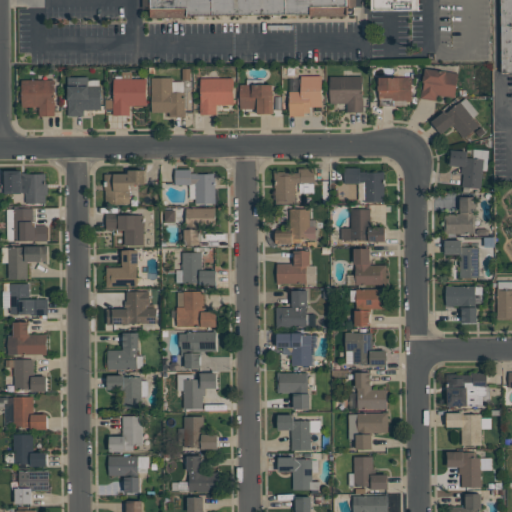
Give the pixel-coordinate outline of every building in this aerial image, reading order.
[(355,0),(356,16),(144,20),(143,0),(355,0)] [(372,0),(422,0),(423,11),(373,12),(372,0)] [(511,73),(504,74),(503,0),(511,0),(511,73)] [(458,73),(455,97),(438,95),(437,100),(420,98),(422,89),(423,89),(424,82),(423,82),(424,75),(426,68),(458,73)] [(147,78),(147,105),(129,105),(129,115),(113,115),(113,108),(106,108),(106,99),(114,99),(114,78),(115,78),(115,75),(122,75),(122,71),(132,71),(132,78),(147,78)] [(322,107),(310,107),(310,112),(304,112),(304,116),(289,116),(289,91),(301,91),(301,76),(322,76),(322,107)] [(364,112),(347,112),(347,103),(330,103),(330,76),(363,76),(363,98),(364,112)] [(101,110),(84,110),(84,116),(68,116),(68,107),(68,99),(68,95),(68,85),(67,85),(67,77),(88,77),(88,79),(99,79),(99,85),(101,85),(101,110)] [(186,117),(169,117),(169,112),(152,112),(151,77),(173,77),(173,81),(183,81),(184,98),(185,98),(185,111),(186,117)] [(412,101),(392,101),(392,105),(379,105),(379,90),(378,90),(378,85),(379,85),(379,77),(399,77),(412,77),(412,101)] [(200,114),(200,100),(201,100),(201,90),(198,90),(198,85),(201,85),(201,78),(234,78),(234,104),(217,104),(217,113),(216,113),(216,114),(200,114)] [(55,79),(55,116),(39,116),(39,106),(22,106),(21,80),(55,79)] [(240,84),(247,84),(247,79),(263,79),(263,84),(273,84),(273,92),(274,92),(274,114),(257,114),(257,108),(240,108),(240,84)] [(432,121),(445,110),(446,112),(460,102),(466,98),(478,113),(473,117),(479,125),(463,138),(453,124),(442,133),(432,121)] [(483,150),(482,159),(483,159),(481,188),(462,187),(463,174),(461,174),(461,166),(450,165),(451,149),(468,151),(467,157),(473,158),(474,149),(483,150)] [(384,202),(364,202),(364,200),(358,200),(358,183),(345,183),(345,167),(360,167),(360,171),(365,171),(365,172),(384,172),(384,202)] [(296,203),(276,204),(275,187),(274,187),(274,171),(285,171),(285,172),(298,172),(298,168),(315,168),(315,183),(313,183),(313,192),(299,192),(299,183),(299,182),(295,182),(296,203)] [(215,203),(195,203),(195,198),(190,198),(190,184),(175,184),(175,169),(191,169),(191,173),(197,173),(197,174),(213,173),(214,183),(215,183),(215,203)] [(45,173),(45,183),(48,183),(48,195),(46,195),(46,203),(26,203),(26,192),(22,192),(22,193),(5,193),(5,170),(22,170),(22,173),(45,173)] [(128,204),(106,205),(106,189),(104,189),(104,174),(129,174),(129,170),(146,170),(146,184),(130,184),(130,202),(128,204)] [(475,233),(446,233),(446,213),(460,213),(460,197),(475,197),(475,233)] [(7,209),(13,209),(13,208),(33,208),(33,221),(35,221),(35,225),(47,225),(47,241),(14,241),(14,239),(7,239),(7,209)] [(216,208),(216,227),(201,227),(201,233),(200,233),(200,241),(201,241),(201,244),(184,244),(184,229),(186,229),(186,208),(216,208)] [(309,209),(309,226),(315,226),(315,238),(292,238),(292,244),(279,244),(279,243),(276,243),(276,232),(290,232),(290,209),(309,209)] [(341,228),(351,228),(351,209),(370,209),(370,227),(385,227),(385,241),(368,241),(368,240),(341,240),(341,228)] [(125,230),(106,230),(106,213),(119,213),(119,215),(144,215),(144,245),(125,245),(125,230)] [(462,240),(462,246),(479,246),(479,278),(459,278),(459,254),(445,254),(445,240),(462,240)] [(2,247),(8,247),(25,246),(47,246),(47,261),(27,261),(28,278),(8,279),(8,263),(2,263),(2,247)] [(370,265),(386,265),(386,284),(355,284),(355,263),(354,263),(354,248),(370,248),(370,265)] [(137,286),(110,286),(110,287),(106,287),(106,267),(122,267),(122,250),(130,249),(138,250),(138,265),(137,265),(137,286)] [(277,284),(277,263),(294,263),(294,262),(295,262),(295,253),(294,253),(294,250),(301,250),(303,250),(305,250),(310,250),(310,265),(316,265),(316,283),(281,283),(281,284),(277,284)] [(216,285),(200,285),(200,283),(176,283),(176,269),(182,269),(182,252),(202,252),(202,270),(216,270),(216,285)] [(511,319),(497,319),(497,288),(498,288),(498,281),(511,281),(511,319)] [(3,291),(10,291),(10,283),(29,283),(29,299),(48,299),(48,315),(31,315),(31,314),(19,314),(10,314),(10,308),(3,308),(3,291)] [(462,322),(462,320),(462,309),(462,305),(446,305),(446,285),(449,285),(449,286),(454,286),(482,286),(482,302),(475,302),(475,307),(477,307),(477,322),(462,322)] [(383,308),(370,308),(371,313),(370,313),(370,322),(371,322),(371,325),(355,325),(355,310),(356,310),(356,289),(383,288),(383,308)] [(276,327),(276,307),(292,307),(292,290),(308,290),(308,306),(307,306),(307,314),(316,314),(316,326),(276,327)] [(125,308),(125,301),(126,301),(126,291),(149,291),(149,303),(154,303),(154,308),(156,308),(156,323),(129,323),(129,324),(106,324),(107,308),(125,308)] [(203,291),(203,304),(204,304),(204,311),(217,311),(217,327),(177,327),(177,307),(177,292),(184,292),(184,291),(203,291)] [(29,334),(47,334),(47,355),(43,355),(43,354),(8,354),(8,335),(13,335),(13,322),(29,322),(29,325),(29,333),(29,334)] [(179,333),(187,333),(187,331),(216,331),(216,351),(201,351),(201,356),(200,356),(200,364),(201,364),(201,368),(185,368),(185,356),(181,356),(181,346),(179,346),(179,333)] [(108,369),(143,369),(143,356),(139,356),(139,332),(123,332),(123,350),(108,350),(108,369)] [(311,365),(310,365),(310,367),(303,367),(303,365),(291,365),(291,352),(287,347),(277,347),(277,332),(302,332),(302,334),(317,334),(317,348),(314,348),(314,358),(311,358),(311,365)] [(346,363),(346,351),(345,351),(345,332),(356,332),(372,332),(372,350),(387,350),(387,365),(370,365),(370,363),(346,363)] [(14,359),(34,359),(34,376),(47,376),(47,391),(32,391),(31,388),(14,388),(14,359)] [(278,371),(308,371),(308,394),(310,394),(310,409),(294,409),(293,392),(278,392),(278,371)] [(184,408),(184,390),(177,390),(177,374),(193,374),(193,379),(200,379),(200,372),(216,372),(216,388),(205,388),(205,395),(202,395),(202,408),(184,408)] [(387,408),(384,408),(358,408),(357,387),(356,387),(356,372),(371,372),(371,375),(371,378),(371,381),(371,384),(371,389),(387,389),(387,408)] [(486,372),(486,395),(483,395),(483,404),(468,404),(468,406),(447,406),(447,374),(459,373),(459,374),(471,374),(471,372),(486,372)] [(108,390),(124,390),(124,408),(142,408),(141,376),(107,376),(108,390)] [(0,396),(33,396),(34,414),(47,414),(48,429),(31,429),(31,427),(14,427),(14,426),(5,426),(4,408),(0,408),(0,396)] [(356,449),(356,438),(348,438),(348,414),(358,414),(358,413),(383,412),(388,412),(388,432),(372,432),(372,449),(356,449)] [(481,445),(462,445),(462,427),(447,427),(447,412),(464,412),(464,414),(481,414),(481,418),(491,418),(491,428),(481,428),(481,445)] [(311,450),(292,450),(292,430),(278,430),(278,414),(294,414),(294,420),(320,420),(320,432),(311,432),(311,450)] [(110,436),(110,452),(134,451),(134,445),(143,445),(142,415),(123,416),(124,436),(110,436)] [(218,434),(218,449),(201,449),(201,447),(184,447),(184,416),(204,416),(204,434),(218,434)] [(47,466),(31,466),(31,463),(25,463),(26,468),(17,468),(17,463),(5,463),(5,452),(13,452),(13,434),(33,434),(33,452),(47,452),(47,466)] [(481,487),(462,487),(462,474),(459,474),(459,466),(447,467),(447,451),(464,451),(464,452),(476,452),(476,457),(480,457),(481,487)] [(187,455),(203,455),(203,459),(202,459),(202,462),(203,462),(203,465),(202,465),(202,468),(203,468),(203,471),(217,471),(217,492),(189,492),(189,470),(187,470),(187,455)] [(149,456),(109,456),(109,476),(124,475),(125,493),(140,493),(140,472),(149,472),(149,456)] [(279,471),(279,456),(295,456),(295,458),(312,458),(312,460),(318,460),(318,472),(312,472),(312,481),(320,481),(320,489),(293,489),(293,471),(279,471)] [(388,474),(388,489),(371,489),(371,486),(354,486),(354,485),(349,485),(349,473),(354,473),(354,456),(373,456),(373,474),(388,474)] [(15,503),(15,488),(19,488),(19,470),(49,470),(49,490),(32,490),(32,503),(15,503)] [(466,507),(465,494),(481,493),(481,509),(478,509),(478,511),(448,511),(448,507),(466,507)] [(353,511),(353,495),(387,495),(387,511),(353,511)] [(295,511),(295,510),(296,510),(296,500),(295,500),(295,496),(311,496),(311,511),(295,511)] [(187,511),(187,497),(204,497),(204,511),(187,511)] [(143,500),(143,511),(126,511),(126,500),(143,500)]
